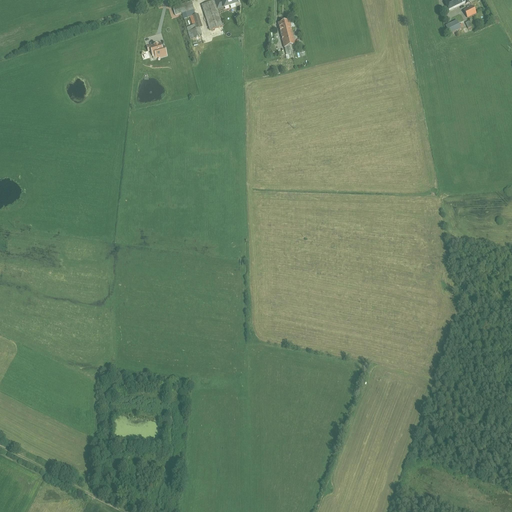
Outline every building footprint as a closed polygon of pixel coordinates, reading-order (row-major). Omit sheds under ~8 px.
[(449,0),(445,2),(450,11),(465,4),(466,4),(469,3),(468,2),(470,1),(469,0),(449,0)] [(214,1),(202,5),(210,31),(222,27),(217,10),(224,7),(222,2),(215,4),(214,1)] [(191,2),(173,8),(175,16),(194,10),(191,2)] [(474,8),(464,12),(466,19),(476,14),(474,8)] [(194,30),(189,32),(191,39),(202,36),(199,29),(202,27),(198,14),(195,15),(194,12),(189,14),(194,30)] [(289,21),(279,24),(285,48),(290,47),(295,46),(289,21)] [(458,22),(445,28),(449,36),(462,30),(458,22)] [(160,44),(148,47),(149,51),(152,51),(153,56),(156,55),(156,58),(166,56),(164,47),(161,47),(160,44)]
